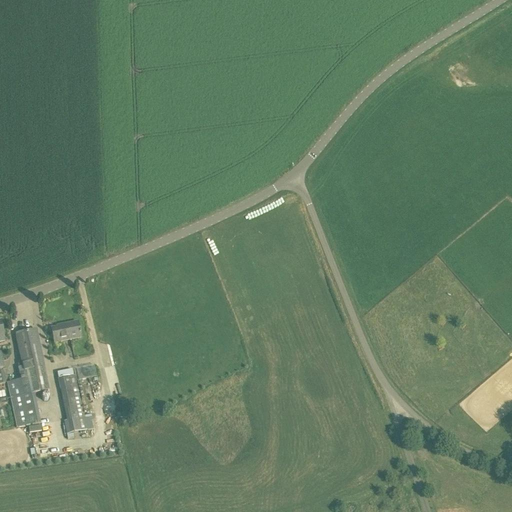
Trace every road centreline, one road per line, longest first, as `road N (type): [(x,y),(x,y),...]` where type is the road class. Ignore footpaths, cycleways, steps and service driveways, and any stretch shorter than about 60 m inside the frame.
road 1 (unclassified): [(511,475),(433,440),(392,398),(296,175)]
road 2 (unclassified): [(0,305),(233,210),(296,175)]
road 3 (unclassified): [(296,175),(375,82),(501,0)]
